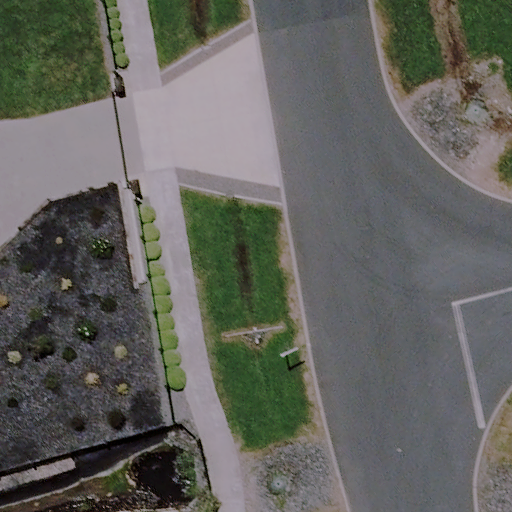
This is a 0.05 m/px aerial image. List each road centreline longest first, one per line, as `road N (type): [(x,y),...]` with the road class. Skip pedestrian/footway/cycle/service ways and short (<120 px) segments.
road 1 (residential): [(373,316),(311,0)]
road 2 (residential): [(420,511),(373,316)]
road 3 (residential): [(373,316),(511,281)]
